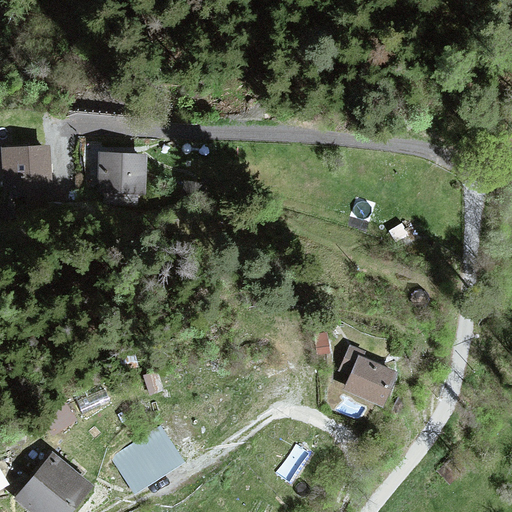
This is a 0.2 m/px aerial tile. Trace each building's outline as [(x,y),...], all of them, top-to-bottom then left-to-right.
[(50,142),(3,142),(3,183),(50,183),(50,142)] [(143,158),(95,154),(91,199),(139,203),(143,158)] [(389,408),(403,370),(363,355),(349,393),(389,408)] [(164,372),(149,377),(156,399),(171,394),(164,372)] [(85,420),(72,400),(47,417),(60,437),(85,420)] [(166,427),(113,459),(135,495),(188,462),(166,427)] [(58,452),(20,499),(36,511),(78,511),(100,486),(58,452)]
